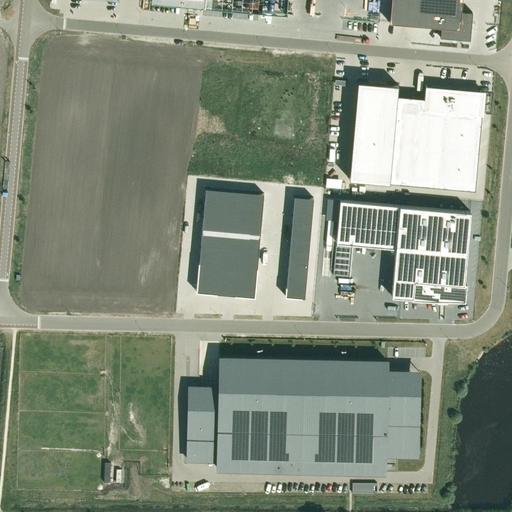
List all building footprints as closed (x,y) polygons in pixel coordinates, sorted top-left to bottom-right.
[(150,0),(150,1),(261,11),(262,0),(150,0)] [(461,10),(461,0),(391,0),(389,22),(441,27),(440,37),(470,39),(472,11),(461,10)] [(344,80),(336,179),(462,190),(471,91),(412,86),(411,97),(384,95),(385,84),(344,80)] [(254,296),(264,192),(205,187),(196,291),(254,296)] [(293,195),(285,296),(304,297),(313,197),(293,195)] [(340,199),(336,242),(395,247),(391,295),(411,297),(411,300),(465,301),(466,283),(464,283),(470,211),(340,199)] [(352,246),(336,245),(333,275),(349,276),(352,246)] [(385,470),(385,452),(397,453),(417,453),(419,382),(387,381),(387,368),(387,361),(219,357),(218,385),(218,398),(188,397),(187,447),(217,448),(216,458),(216,466),(385,470)]
